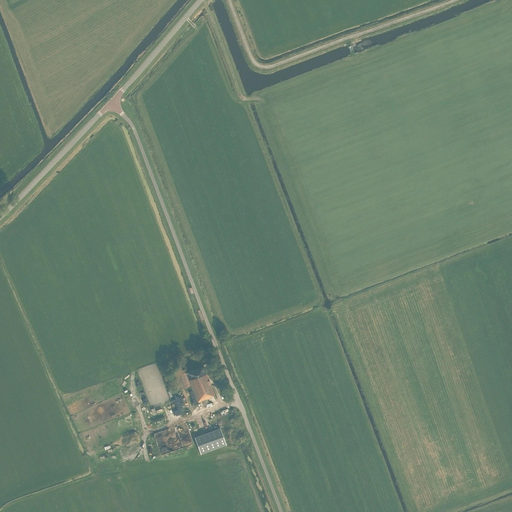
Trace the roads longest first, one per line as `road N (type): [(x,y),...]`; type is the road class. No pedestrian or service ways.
road 1 (unclassified): [(281,511),(133,127),(110,102)]
road 2 (tertiary): [(0,217),(110,102)]
road 3 (tertiary): [(110,102),(199,0)]
